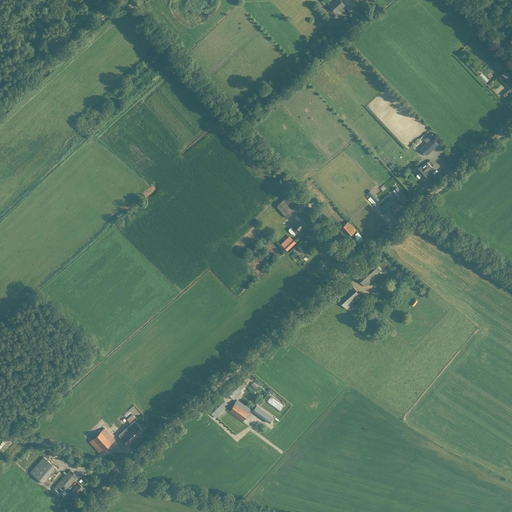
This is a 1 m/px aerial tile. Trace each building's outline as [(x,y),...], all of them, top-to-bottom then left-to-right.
[(331,6),(329,8),(329,9),(331,11),(332,11),(334,9),(336,12),(342,7),(345,5),(342,1),(340,0),(336,0),(336,1),(331,6)] [(511,76),(506,71),(499,77),(510,89),(511,87),(511,76)] [(420,149),(426,156),(439,145),(433,138),(420,149)] [(450,152),(444,157),(450,162),(455,158),(450,152)] [(432,167),(427,162),(423,165),(422,164),(416,170),(424,179),(430,173),(428,171),(432,167)] [(397,199),(399,201),(402,205),(407,200),(405,198),(405,197),(406,196),(400,191),(398,193),(400,195),(397,199)] [(290,194),(286,197),(277,206),(288,218),(297,210),(301,206),(290,194)] [(390,198),(381,206),(384,210),(388,214),(397,206),(393,202),(390,198)] [(294,225),(291,228),(289,229),(289,231),(292,234),(293,234),(294,234),(296,233),(296,234),(303,228),(306,225),(302,219),(298,222),(294,225)] [(357,230),(353,227),(349,221),(341,228),(349,237),(357,230)] [(379,234),(388,225),(385,221),(375,230),(379,234)] [(293,239),(284,247),(287,251),(296,242),(293,239)] [(342,262),(347,258),(336,245),(331,250),(342,262)] [(326,256),(323,259),(317,263),(319,266),(323,270),(326,267),(325,266),(331,261),(326,256)] [(382,269),(378,265),(375,262),(358,277),(361,281),(366,286),(376,277),(374,276),(382,269)] [(362,296),(354,287),(351,283),(336,297),(347,309),(362,296)] [(248,383),(245,379),(241,375),(225,390),(234,399),(238,396),(242,392),(240,390),(248,383)] [(258,387),(253,382),(250,386),(254,390),(258,387)] [(220,396),(207,409),(211,413),(216,418),(217,416),(224,409),(225,409),(229,405),(220,396)] [(268,401),(279,410),(283,405),(271,396),(268,401)] [(251,409),(241,402),(237,400),(233,406),(232,407),(229,405),(226,409),(243,421),(251,409)] [(252,411),(269,423),(274,417),(257,405),(252,411)] [(144,431),(140,427),(134,421),(119,435),(125,442),(128,445),(144,431)] [(93,438),(89,442),(100,454),(115,440),(105,428),(93,438)] [(44,483),(53,472),(57,468),(44,457),(31,472),(44,483)] [(54,488),(62,495),(66,499),(69,494),(65,491),(78,476),(70,469),(67,473),(54,488)] [(85,493),(86,493),(86,492),(87,491),(78,483),(70,493),(76,498),(80,493),(83,495),(85,493)]
